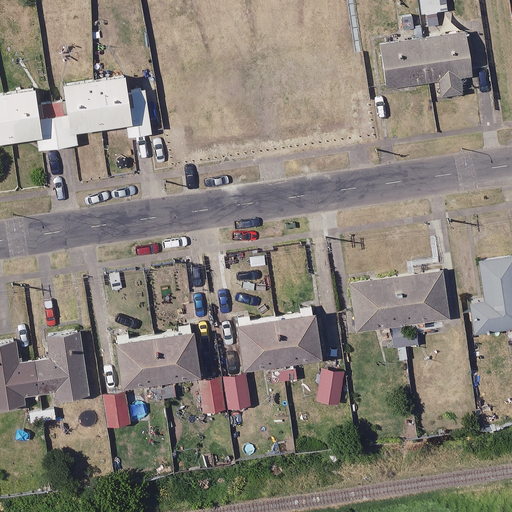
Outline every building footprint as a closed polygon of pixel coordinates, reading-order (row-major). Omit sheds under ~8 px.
[(449,6),(447,0),(420,0),(422,11),(449,6)] [(476,84),(465,24),(380,38),(387,83),(438,74),(441,91),(476,84)] [(331,45),(267,53),(270,69),(257,72),(263,117),(286,114),(284,102),(333,95),(335,107),(360,103),(352,59),(333,61),(331,45)] [(127,86),(124,64),(62,74),(67,107),(40,112),(35,77),(0,82),(0,132),(36,127),(39,145),(78,139),(75,122),(126,114),(128,131),(152,128),(145,83),(127,86)] [(442,219),(429,220),(432,256),(445,255),(442,219)] [(511,322),(511,249),(479,255),(485,295),(470,297),(475,328),(511,322)] [(416,318),(417,326),(430,325),(429,316),(448,313),(441,265),(353,277),(359,325),(380,322),(381,327),(391,326),(390,321),(416,318)] [(321,347),(315,302),(236,313),(242,359),(321,347)] [(201,365),(193,317),(113,329),(120,377),(201,365)] [(90,388),(82,324),(49,329),(52,350),(18,354),(16,334),(0,336),(0,400),(26,397),(25,390),(56,385),(57,392),(90,388)] [(398,343),(399,357),(409,356),(408,343),(421,342),(421,331),(382,333),(382,344),(398,343)] [(295,362),(270,366),(272,378),(297,374),(295,362)] [(343,367),(322,365),(318,395),(340,397),(343,367)] [(246,379),(245,369),(200,376),(204,406),(249,399),(248,391),(250,391),(252,392),(253,392),(255,392),(256,392),(258,391),(259,391),(260,390),(261,388),(262,387),(263,386),(263,384),(263,383),(263,381),(263,380),(262,378),(261,377),(260,376),(258,375),(257,375),(255,374),(254,374),(252,375),(251,375),(250,376),(248,377),(247,378),(246,379)] [(174,379),(144,385),(147,399),(177,392),(174,379)] [(129,390),(116,391),(118,421),(131,420),(129,390)]
